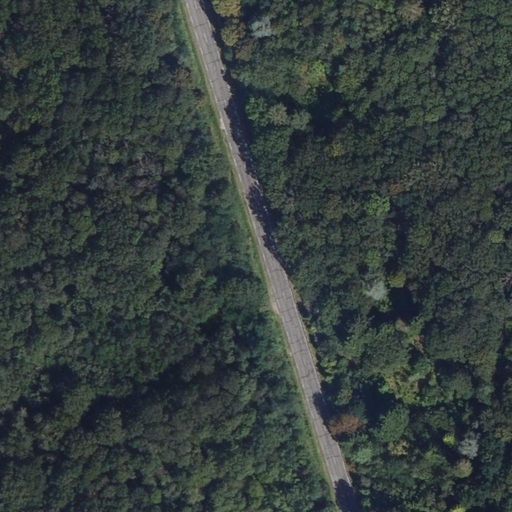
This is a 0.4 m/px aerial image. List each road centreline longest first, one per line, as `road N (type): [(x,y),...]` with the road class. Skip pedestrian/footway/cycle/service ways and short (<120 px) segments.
road 1 (secondary): [(192,0),(351,511)]
road 2 (track): [(295,324),(0,485)]
